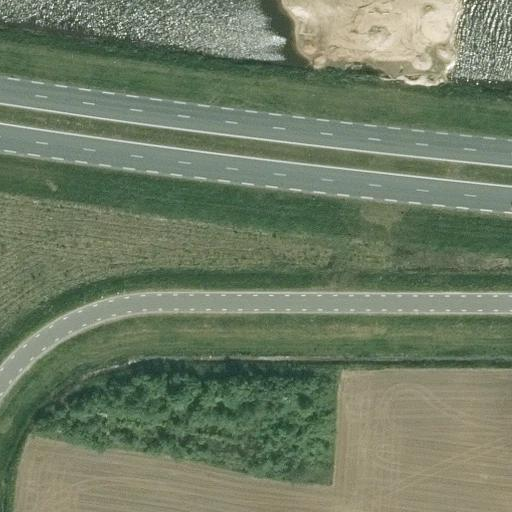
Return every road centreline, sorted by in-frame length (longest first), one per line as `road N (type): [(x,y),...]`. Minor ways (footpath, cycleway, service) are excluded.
road 1 (unclassified): [(0,381),(32,344),(68,323),(141,300),(511,302)]
road 2 (primary): [(511,154),(0,89)]
road 3 (primary): [(0,136),(511,198)]
